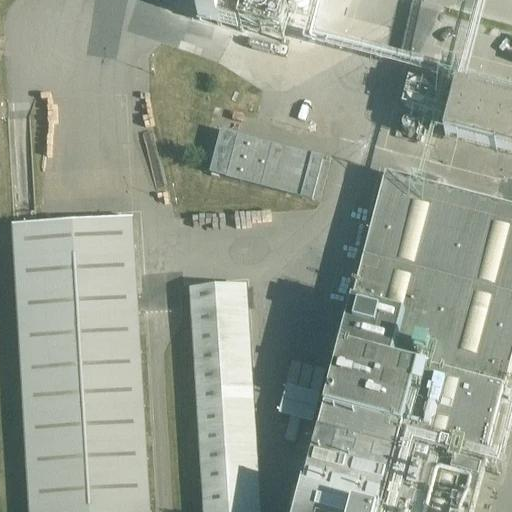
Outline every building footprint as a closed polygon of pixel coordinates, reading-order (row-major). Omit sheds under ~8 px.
[(200,0),(225,6),(244,11),(247,0),(200,0)] [(511,155),(511,103),(458,89),(445,138),(511,155)] [(312,202),(323,161),(222,135),(212,175),(312,202)] [(506,393),(511,368),(511,210),(386,177),(341,350),(412,368),(506,393)] [(150,511),(133,221),(13,228),(30,511),(150,511)] [(254,511),(241,289),(193,292),(206,511),(254,511)] [(474,511),(506,393),(412,368),(397,426),(326,408),(298,511),(474,511)]
